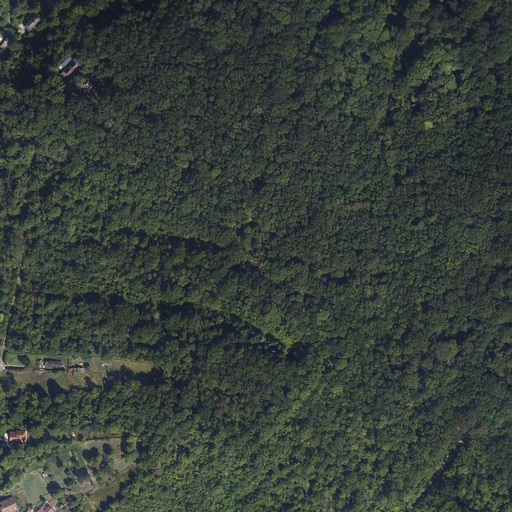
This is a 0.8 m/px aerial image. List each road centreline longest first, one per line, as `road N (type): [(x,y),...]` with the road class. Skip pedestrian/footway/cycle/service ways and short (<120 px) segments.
road 1 (track): [(212,0),(99,66),(31,159),(25,250),(0,368)]
road 2 (track): [(410,0),(465,52),(511,82)]
